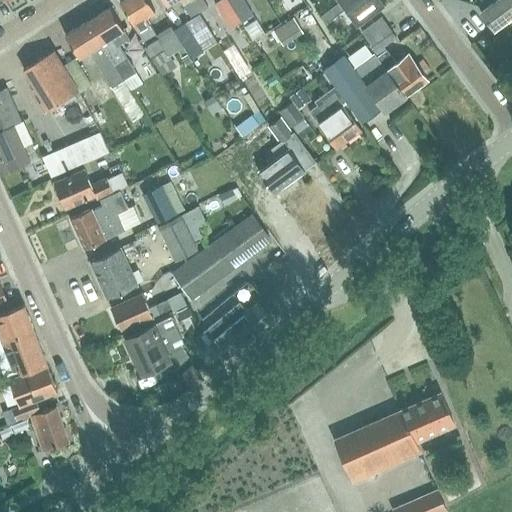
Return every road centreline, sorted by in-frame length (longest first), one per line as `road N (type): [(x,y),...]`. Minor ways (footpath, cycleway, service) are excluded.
road 1 (tertiary): [(130,462),(511,137)]
road 2 (tertiary): [(130,462),(96,421),(0,203)]
road 3 (residential): [(418,0),(511,123)]
